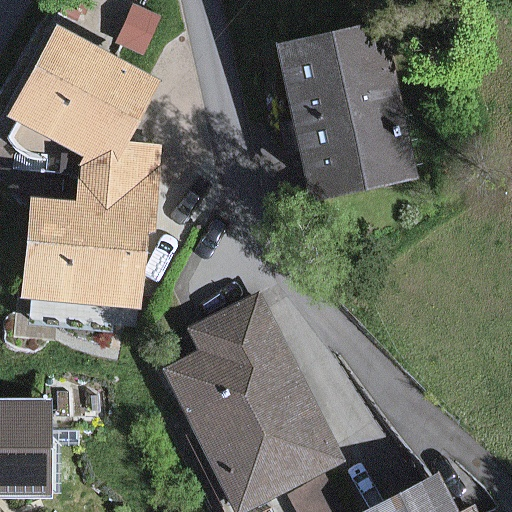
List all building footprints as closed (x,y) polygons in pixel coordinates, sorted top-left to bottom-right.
[(442,178),(405,20),(300,44),(336,203),(442,178)] [(181,143),(151,141),(185,85),(78,22),(27,109),(102,153),(99,197),(177,203),(181,143)] [(99,197),(51,194),(43,296),(162,305),(168,227),(175,228),(177,203),(99,197)] [(263,511),(357,464),(268,289),(202,323),(215,349),(178,368),(251,511),(263,511)] [(0,492),(66,491),(64,395),(0,397),(0,492)] [(466,511),(455,485),(394,511),(466,511)]
